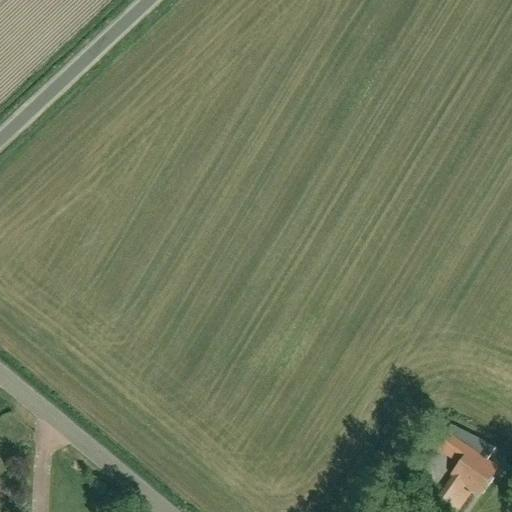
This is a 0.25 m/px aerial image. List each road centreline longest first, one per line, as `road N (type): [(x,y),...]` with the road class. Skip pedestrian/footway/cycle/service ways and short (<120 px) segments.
road 1 (unclassified): [(170,511),(0,372)]
road 2 (unclassified): [(0,141),(151,0)]
